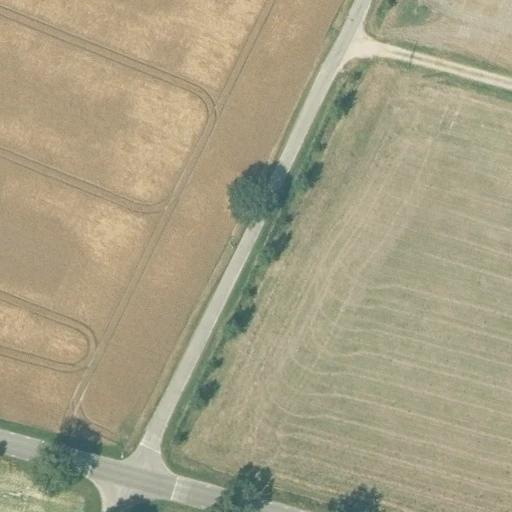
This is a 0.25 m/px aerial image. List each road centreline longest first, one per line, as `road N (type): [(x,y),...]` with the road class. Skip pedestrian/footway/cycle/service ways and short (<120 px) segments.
road 1 (unclassified): [(132,478),(367,0)]
road 2 (tertiary): [(132,478),(0,442)]
road 3 (tertiary): [(250,511),(132,478)]
